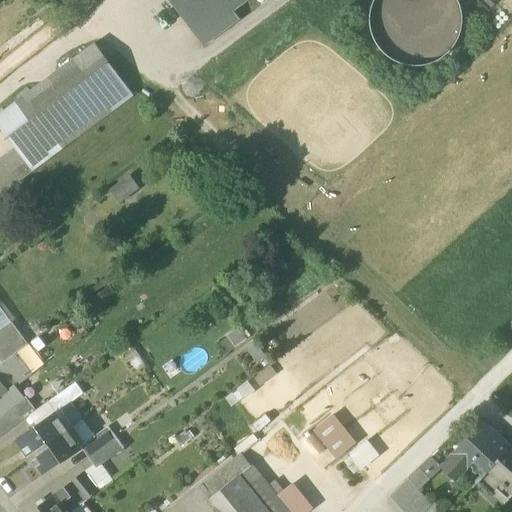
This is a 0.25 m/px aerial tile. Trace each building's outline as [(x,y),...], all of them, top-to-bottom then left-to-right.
[(244,0),(173,0),(205,43),(238,18),(231,9),(244,0)] [(434,62),(445,54),(454,44),(459,32),(461,18),(459,5),(456,0),(370,0),(368,6),(366,19),(368,33),(374,45),(383,55),(394,62),(407,66),(421,66),(434,62)] [(96,45),(26,97),(64,147),(133,96),(96,45)] [(64,147),(26,97),(0,116),(0,128),(14,148),(32,172),(64,148),(64,147)] [(0,196),(32,172),(14,148),(0,158),(0,196)] [(121,201),(141,187),(131,173),(112,188),(121,201)] [(12,324),(0,332),(0,353),(5,361),(28,345),(12,324)] [(240,325),(222,339),(231,351),(249,337),(240,325)] [(0,416),(13,406),(14,406),(19,402),(11,389),(43,364),(28,345),(5,361),(0,364),(0,416)] [(75,383),(54,399),(60,409),(82,394),(75,383)] [(13,406),(0,416),(0,437),(35,412),(25,398),(19,402),(14,406),(13,406)] [(55,411),(16,440),(29,458),(68,430),(55,411)] [(307,433),(320,453),(330,447),(337,457),(358,443),(338,413),(307,433)] [(454,454),(442,465),(458,480),(476,460),(487,471),(508,449),(483,425),(455,455),(454,454)] [(81,449),(88,459),(116,439),(109,429),(81,449)] [(68,430),(29,458),(42,476),(81,449),(68,430)] [(125,452),(116,439),(88,459),(97,471),(125,452)] [(354,473),(381,455),(370,439),(343,457),(354,473)] [(511,496),(511,443),(487,471),(479,479),(505,504),(511,496)] [(167,511),(221,511),(212,499),(239,478),(265,511),(287,511),(241,453),(167,511)] [(407,480),(417,489),(440,468),(431,458),(407,480)] [(84,472),(70,483),(76,491),(84,502),(98,491),(84,472)] [(265,511),(239,478),(212,499),(221,511),(265,511)] [(417,489),(407,480),(391,497),(406,511),(423,496),(424,496),(417,489)] [(76,491),(60,503),(67,511),(70,511),(84,502),(76,491)] [(54,496),(32,511),(67,511),(60,503),(54,496)] [(423,496),(406,511),(424,511),(432,505),(423,496)] [(70,511),(91,511),(84,502),(70,511)]
